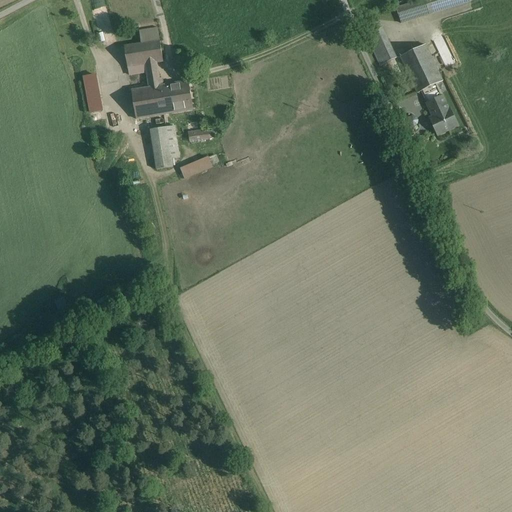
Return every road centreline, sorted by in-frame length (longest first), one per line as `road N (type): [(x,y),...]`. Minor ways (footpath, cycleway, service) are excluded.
road 1 (track): [(77,0),(153,187)]
road 2 (track): [(346,9),(271,51),(176,78)]
